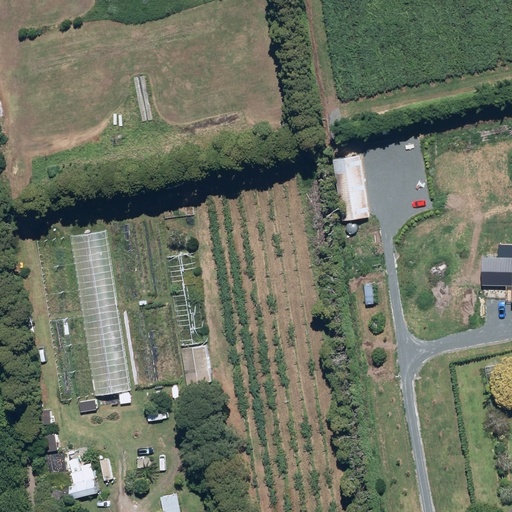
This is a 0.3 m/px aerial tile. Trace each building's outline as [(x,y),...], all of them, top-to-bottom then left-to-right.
[(342,221),(369,217),(359,156),(332,160),(342,221)] [(95,396),(130,390),(105,232),(71,237),(95,396)] [(511,303),(511,244),(498,244),(498,257),(481,257),(481,285),(511,286),(511,297),(511,303)] [(210,345),(185,348),(190,384),(215,381),(210,345)] [(154,464),(152,456),(139,459),(140,467),(154,464)] [(115,477),(111,458),(102,460),(107,479),(115,477)] [(102,490),(99,476),(73,482),(77,496),(102,490)] [(184,511),(181,492),(164,495),(167,511),(184,511)]
